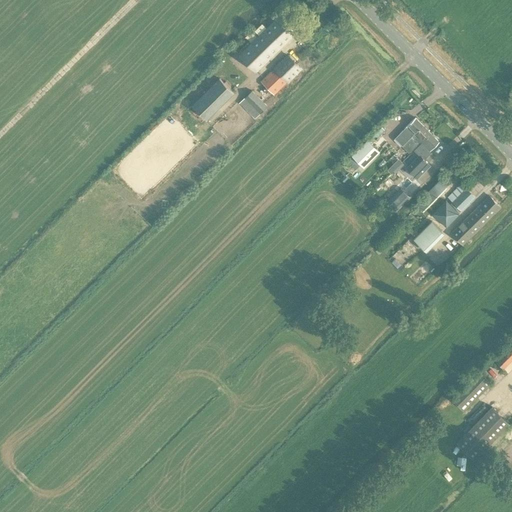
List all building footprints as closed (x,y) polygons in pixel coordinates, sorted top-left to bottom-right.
[(255,31),(260,36),(240,55),(255,71),(294,33),(279,17),(267,28),(262,23),(255,31)] [(288,55),(261,81),(274,94),(288,81),(301,68),(288,55)] [(206,119),(234,92),(220,77),(192,105),(206,119)] [(238,104),(242,107),(255,119),(268,106),(252,90),(238,104)] [(404,128),(395,138),(402,146),(423,125),(415,117),(404,128)] [(423,125),(402,146),(409,153),(417,145),(415,143),(417,141),(420,144),(431,133),(423,125)] [(419,155),(406,168),(417,179),(431,165),(425,159),(424,159),(430,153),(428,152),(439,141),(431,133),(420,144),(414,150),(416,153),(419,155)] [(368,140),(352,156),(364,167),(379,151),(368,140)] [(393,165),(388,170),(391,173),(396,168),(393,165)] [(417,204),(424,210),(446,188),(439,181),(417,204)] [(462,183),(448,197),(461,211),(475,196),(462,183)] [(501,207),(489,195),(450,233),(462,245),(501,207)] [(432,220),(413,238),(424,249),(443,231),(432,220)] [(487,272),(484,268),(475,276),(482,283),(490,276),(487,272)] [(511,368),(511,339),(493,359),(507,373),(511,368)] [(478,371),(450,399),(463,412),(492,383),(478,371)] [(491,407),(456,442),(474,460),(509,424),(491,407)]
